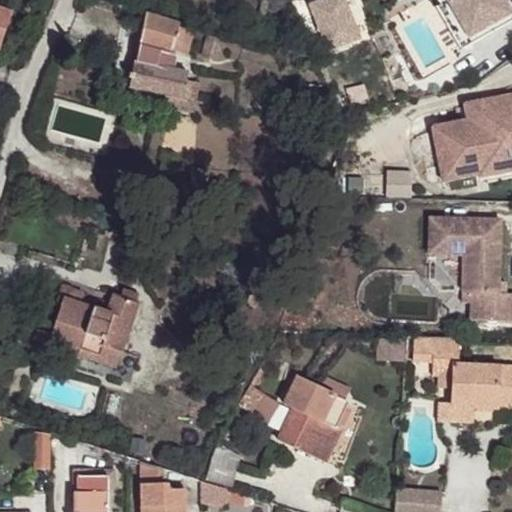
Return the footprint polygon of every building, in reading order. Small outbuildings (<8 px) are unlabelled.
[(343,0),(315,0),(303,5),(324,55),(360,40),(343,0)] [(460,52),(488,36),(484,29),(467,39),(444,0),(436,0),(440,6),(436,9),(460,52)] [(484,29),(488,36),(511,21),(511,16),(502,0),(444,0),(467,39),(484,29)] [(0,44),(11,13),(0,9),(0,44)] [(178,27),(179,24),(146,13),(135,63),(133,62),(129,88),(165,95),(183,99),(187,82),(188,74),(172,71),(175,56),(171,55),(172,50),(186,52),(192,31),(178,27)] [(215,58),(220,40),(207,37),(203,54),(215,58)] [(131,62),(133,62),(135,63),(139,45),(135,44),(131,62)] [(183,99),(165,95),(162,108),(193,114),(199,84),(187,82),(183,99)] [(479,175),(477,164),(511,157),(511,95),(465,105),(469,122),(433,129),(443,182),(479,175)] [(480,178),(511,171),(511,157),(477,164),(479,175),(480,178)] [(208,170),(191,169),(190,193),(207,194),(208,170)] [(500,221),(429,219),(428,255),(463,256),(462,293),(471,293),(470,304),(470,321),(511,321),(511,296),(505,296),(498,296),(498,284),(500,221)] [(48,342),(79,356),(82,347),(99,353),(102,346),(122,353),(138,306),(111,297),(106,312),(80,303),(83,293),(61,286),(56,301),(61,303),(48,342)] [(124,291),(120,300),(130,303),(133,294),(124,291)] [(471,293),(462,293),(462,303),(470,304),(471,293)] [(459,340),(413,339),(412,361),(433,361),(432,375),(439,375),(439,388),(452,388),(452,404),(452,406),(473,407),(473,410),(511,410),(511,368),(458,367),(459,340)] [(378,361),(403,362),(404,342),(378,341),(378,361)] [(82,347),(79,356),(116,369),(122,353),(102,346),(99,353),(82,347)] [(319,390),(296,380),(283,406),(292,410),(277,442),(325,464),(340,431),(336,429),(348,404),(344,402),(319,390)] [(323,381),(319,390),(344,402),(348,393),(323,381)] [(251,387),(239,407),(252,415),(264,395),(251,387)] [(278,404),(264,395),(252,415),(266,424),(278,404)] [(473,407),(452,406),(452,404),(441,404),(441,423),(472,424),(473,410),(473,407)] [(48,469),(48,436),(34,432),(34,469),(48,469)] [(213,461),(207,481),(232,488),(240,458),(220,445),(213,461)] [(140,463),(140,480),(158,479),(158,469),(140,463)] [(73,470),(73,495),(77,495),(77,478),(107,478),(107,488),(115,488),(115,470),(73,470)] [(77,478),(77,495),(73,495),(73,511),(107,511),(107,488),(107,478),(77,478)] [(227,502),(230,503),(230,491),(201,483),(201,504),(219,508),(227,502)] [(140,486),(141,511),(184,511),(184,491),(167,491),(167,485),(158,486),(140,486)] [(243,506),(245,496),(230,491),(230,503),(243,506)] [(394,511),(439,511),(441,494),(396,491),(394,511)]
